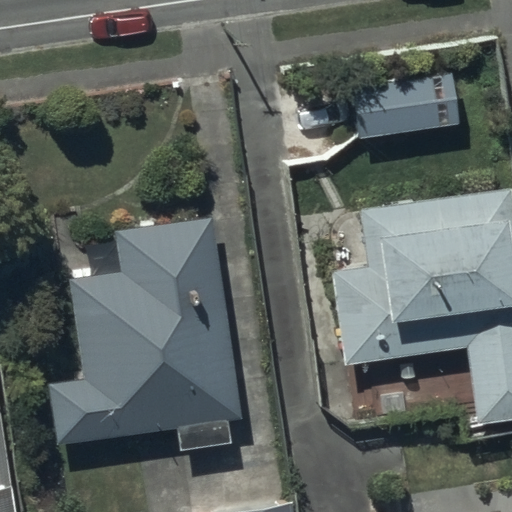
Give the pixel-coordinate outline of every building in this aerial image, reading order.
[(446,62),(344,75),(350,126),(453,113),(446,62)] [(454,301),(461,364),(511,358),(487,148),(344,165),(352,228),(314,233),(324,316),(454,301)] [(46,332),(55,396),(162,381),(166,405),(205,399),(201,371),(222,368),(195,176),(108,189),(113,225),(52,233),(65,329),(46,332)] [(0,511),(11,511),(0,435),(0,511)] [(511,511),(511,456),(385,470),(389,508),(356,511),(355,511),(511,511)] [(284,511),(282,494),(188,507),(188,511),(284,511)]
